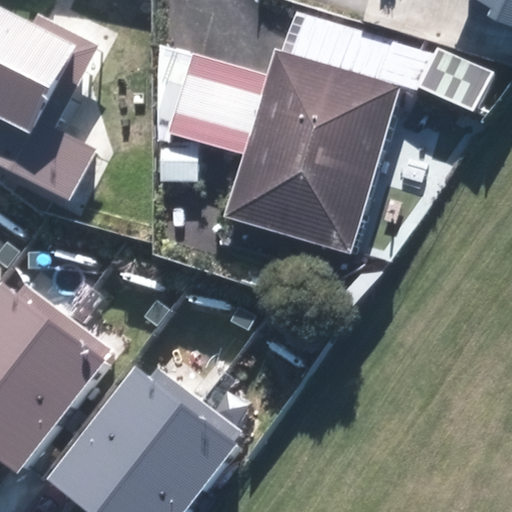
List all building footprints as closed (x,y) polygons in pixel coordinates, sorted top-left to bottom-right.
[(0,0),(0,100),(40,121),(94,17),(60,0),(0,0)] [(511,0),(488,0),(511,12),(511,0)] [(200,47),(173,133),(253,158),(233,220),(353,258),(404,95),(490,122),(505,75),(299,11),(280,72),(200,47)] [(0,461),(11,469),(109,321),(11,256),(0,272),(0,461)] [(89,511),(173,511),(246,403),(148,338),(50,486),(89,511)]
